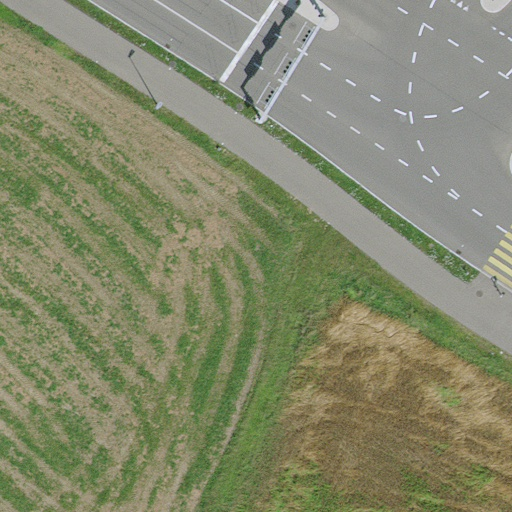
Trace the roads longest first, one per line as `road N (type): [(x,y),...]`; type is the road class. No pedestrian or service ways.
road 1 (primary): [(189,0),(381,135)]
road 2 (primary): [(381,135),(511,232)]
road 3 (secondary): [(381,135),(449,118),(509,81)]
road 4 (secondary): [(403,11),(383,72),(381,135)]
road 5 (primary): [(509,81),(403,11)]
